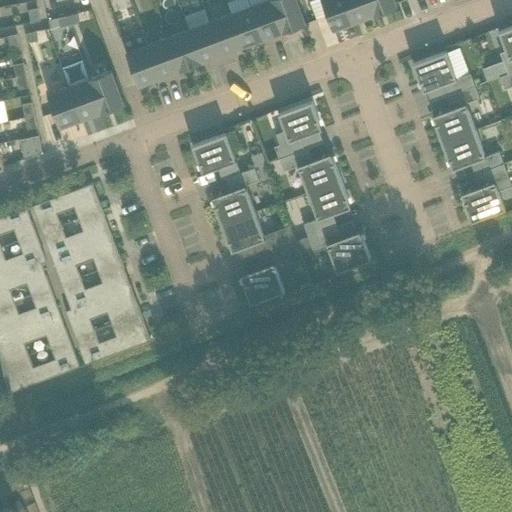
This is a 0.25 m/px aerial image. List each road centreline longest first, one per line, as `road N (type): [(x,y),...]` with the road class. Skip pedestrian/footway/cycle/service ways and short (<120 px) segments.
road 1 (track): [(0,448),(511,240)]
road 2 (residential): [(131,139),(354,57)]
road 3 (residential): [(424,248),(354,57)]
road 4 (residential): [(131,139),(197,321)]
road 5 (residential): [(354,57),(507,0)]
road 6 (residential): [(0,186),(131,139)]
road 7 (track): [(487,249),(482,306),(511,381)]
